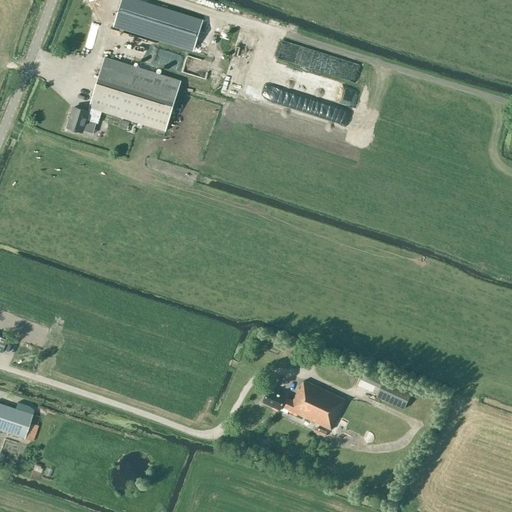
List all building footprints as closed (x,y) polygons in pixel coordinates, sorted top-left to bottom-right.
[(193,51),(202,20),(137,0),(122,0),(114,26),(193,51)] [(95,5),(81,1),(72,29),(74,30),(70,41),(77,43),(78,38),(84,39),(95,5)] [(250,97),(267,96),(266,61),(274,61),(274,56),(254,57),(255,77),(250,77),(250,97)] [(165,131),(181,81),(104,57),(89,107),(91,108),(90,112),(74,107),(67,128),(82,132),(85,120),(98,124),(102,111),(165,131)] [(205,81),(209,59),(202,58),(199,80),(205,81)] [(197,86),(197,84),(187,83),(186,95),(212,97),(212,90),(204,89),(204,87),(197,86)] [(121,119),(118,126),(126,129),(129,121),(121,119)] [(360,374),(358,379),(377,387),(380,382),(360,374)] [(413,390),(385,378),(381,388),(377,397),(405,409),(413,390)] [(344,401),(304,382),(300,389),(299,389),(293,401),(285,397),(286,397),(269,389),(263,402),(280,410),(281,407),(331,430),(344,401)] [(0,403),(0,430),(25,438),(32,440),(36,430),(29,427),(33,415),(0,403)] [(40,473),(41,466),(33,465),(32,471),(40,473)]
